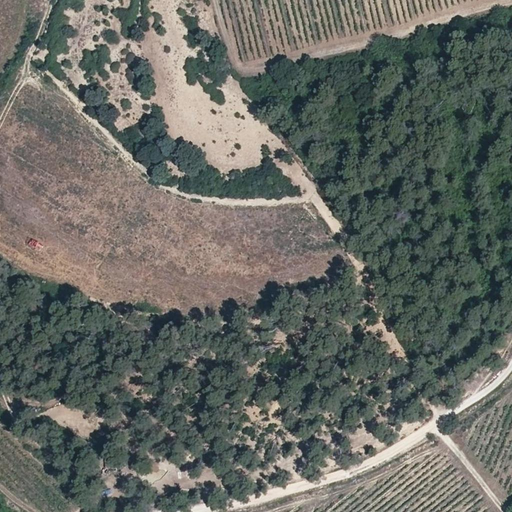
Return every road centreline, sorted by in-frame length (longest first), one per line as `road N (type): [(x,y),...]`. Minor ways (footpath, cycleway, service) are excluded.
road 1 (track): [(35,44),(35,56),(87,117),(158,184),(215,199),(316,202),(361,268),(436,424)]
road 2 (track): [(215,0),(231,60),(248,76),(510,0)]
road 3 (track): [(186,511),(286,493),(373,462),(436,424)]
road 4 (track): [(79,511),(100,489),(36,443),(0,383)]
road 5 (track): [(0,113),(52,0)]
